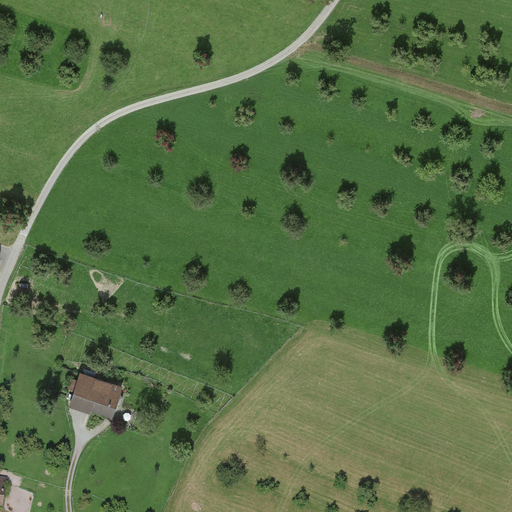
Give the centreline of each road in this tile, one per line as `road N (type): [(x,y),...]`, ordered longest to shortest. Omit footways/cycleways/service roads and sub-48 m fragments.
road 1 (track): [(20,224),(55,164),(109,120),(298,46),(333,0)]
road 2 (track): [(175,511),(211,424),(324,315)]
road 3 (residential): [(0,343),(20,224)]
